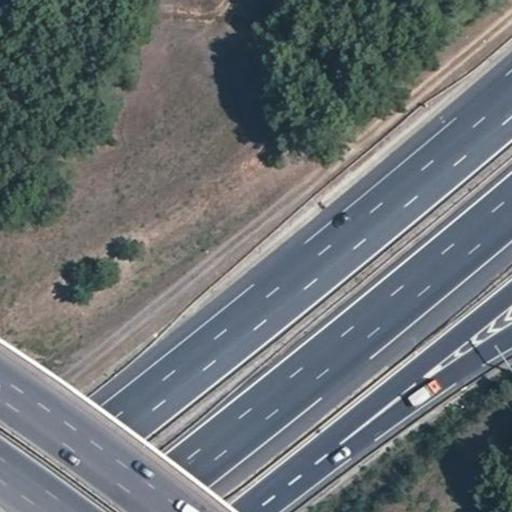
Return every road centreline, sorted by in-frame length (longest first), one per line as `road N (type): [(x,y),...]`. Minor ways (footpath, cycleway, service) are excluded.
road 1 (motorway): [(511,101),(271,303),(0,510)]
road 2 (motorway): [(131,511),(511,204)]
road 3 (motorway): [(325,439),(511,290)]
road 4 (motorway): [(325,439),(381,424),(511,334)]
road 5 (trunk): [(156,511),(0,396)]
